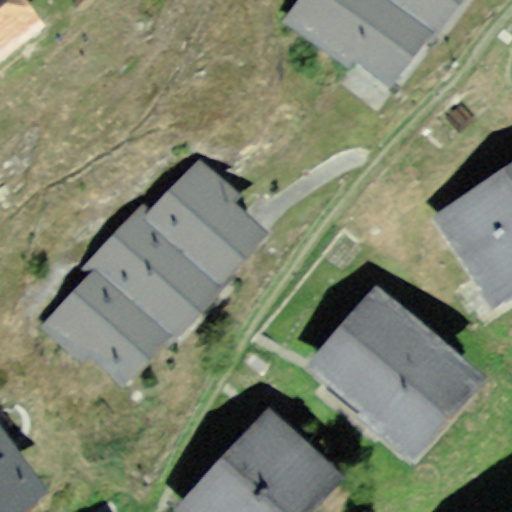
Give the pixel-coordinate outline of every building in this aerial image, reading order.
[(0,0),(0,58),(33,31),(7,0),(0,0)] [(309,0),(292,21),(345,62),(351,54),(382,78),(419,30),(422,33),(447,0),(309,0)] [(229,201),(198,172),(151,223),(142,215),(90,271),(98,278),(51,328),(80,356),(87,349),(116,376),(156,332),(161,336),(213,281),(209,278),(250,235),(222,208),(229,201)] [(511,182),(474,207),(467,198),(443,213),(496,294),(511,283),(511,182)] [(464,386),(376,310),(358,333),(345,323),(316,356),(383,413),(377,419),(410,448),(464,386)] [(295,511),(323,483),(263,429),(191,508),(194,511),(295,511)] [(0,445),(0,509),(30,487),(0,445)]
